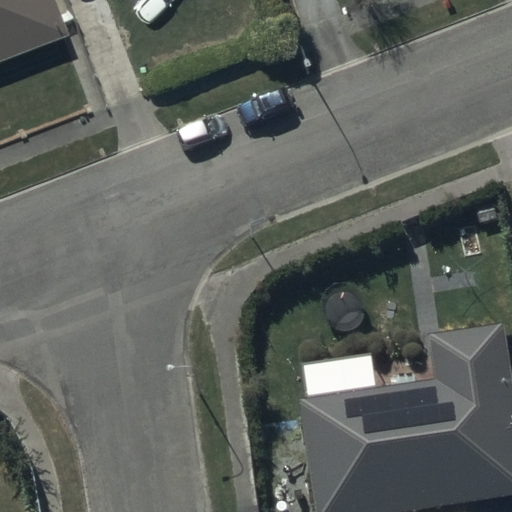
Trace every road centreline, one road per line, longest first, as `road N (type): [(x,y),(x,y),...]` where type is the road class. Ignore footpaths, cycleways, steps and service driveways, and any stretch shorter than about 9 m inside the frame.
road 1 (residential): [(511,67),(106,223)]
road 2 (residential): [(106,223),(150,511)]
